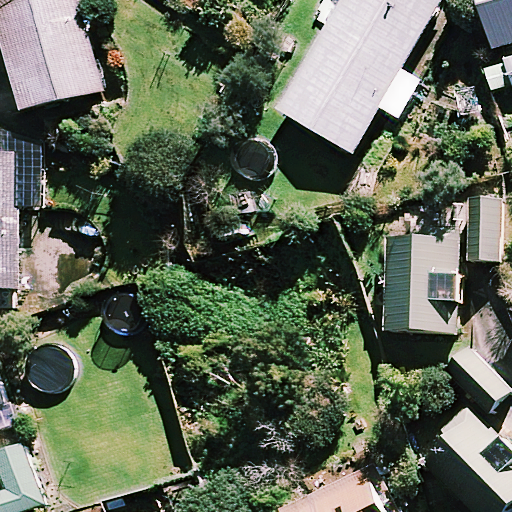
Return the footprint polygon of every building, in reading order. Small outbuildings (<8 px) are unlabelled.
[(0,0),(0,31),(1,33),(31,128),(108,104),(75,0),(0,0)] [(353,0),(282,124),(353,166),(382,117),(400,127),(422,90),(405,79),(448,5),(439,0),(353,0)] [(511,0),(476,0),(496,64),(511,58),(511,0)] [(45,150),(15,151),(15,163),(0,163),(0,298),(23,299),(23,218),(46,218),(45,150)] [(506,217),(475,215),(471,275),(503,277),(506,217)] [(390,257),(392,350),(422,356),(463,348),(460,223),(427,224),(428,256),(390,257)] [(511,406),(511,398),(476,364),(453,387),(494,426),(511,406)] [(0,428),(13,425),(0,379),(0,511),(45,511),(29,456),(0,464),(0,428)] [(511,511),(511,454),(467,407),(433,439),(452,459),(431,479),(463,511),(511,511)] [(385,511),(368,478),(301,511),(385,511)]
